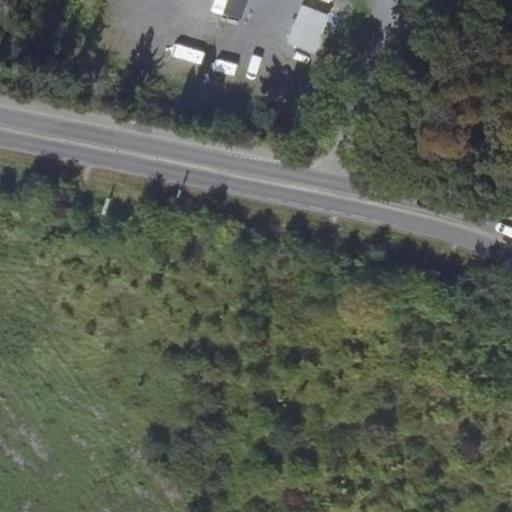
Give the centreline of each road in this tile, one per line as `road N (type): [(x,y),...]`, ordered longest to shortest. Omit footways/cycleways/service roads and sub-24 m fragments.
road 1 (secondary): [(511,232),(352,183),(0,114)]
road 2 (secondary): [(0,135),(338,204),(511,254)]
